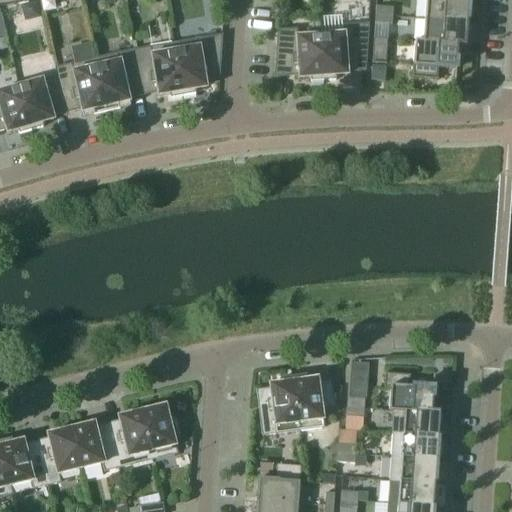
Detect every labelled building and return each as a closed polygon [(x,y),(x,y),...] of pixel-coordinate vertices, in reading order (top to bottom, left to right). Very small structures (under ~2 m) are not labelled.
[(52,0),(44,0),(42,1),(44,12),(51,11),(54,5),(52,0)] [(467,23),(468,0),(425,0),(424,20),(467,23)] [(36,3),(21,6),(23,16),(29,20),(39,18),(36,3)] [(375,16),(392,18),(392,8),(375,7),(375,16)] [(391,26),(392,18),(375,16),(374,25),(391,26)] [(465,46),(467,23),(424,20),(422,42),(414,42),(414,43),(465,46)] [(319,37),(323,82),(335,81),(335,77),(347,77),(346,73),(364,71),(368,25),(342,27),(342,35),(319,37)] [(323,82),(319,37),(297,38),(296,30),(278,32),(274,77),(274,78),(298,76),(298,80),(310,79),(310,83),(323,82)] [(218,83),(221,37),(221,36),(173,45),(182,97),(194,95),(194,91),(205,89),(205,85),(218,83)] [(385,64),(387,41),(373,40),(371,64),(386,65),(386,64),(385,64)] [(465,48),(465,46),(414,43),(412,78),(411,78),(411,79),(437,81),(437,80),(437,69),(455,70),(457,47),(465,48)] [(170,99),(182,97),(173,45),(133,51),(142,96),(157,94),(157,97),(169,96),(170,99)] [(128,99),(142,96),(133,51),(94,60),(106,113),(129,107),(128,99)] [(82,118),(106,113),(94,60),(55,69),(66,113),(80,110),(82,118)] [(52,117),(66,113),(55,69),(54,69),(57,78),(41,82),(41,81),(18,88),(30,132),(43,128),(41,124),(53,121),(52,117)] [(18,135),(30,132),(18,88),(0,92),(0,131),(5,131),(6,134),(17,131),(18,135)] [(388,411),(439,415),(439,413),(431,413),(432,390),(408,388),(409,377),(410,377),(410,376),(383,374),(383,375),(384,375),(383,388),(390,389),(388,411)] [(292,379),(299,432),(323,429),(321,410),(334,409),(330,382),(317,384),(317,380),(305,381),(305,377),(292,379)] [(262,437),(299,432),(292,379),(280,380),(280,384),(268,386),(269,390),(256,392),(262,437)] [(346,408),(363,409),(364,400),(347,399),(346,408)] [(141,413),(153,461),(176,455),(173,440),(177,439),(172,418),(167,419),(164,407),(141,413)] [(362,418),(363,409),(346,408),(345,417),(362,418)] [(437,438),(439,415),(388,411),(388,412),(393,413),(392,435),(437,438)] [(117,470),(153,461),(141,413),(117,418),(118,422),(106,425),(117,470)] [(117,470),(106,425),(94,428),(93,424),(70,430),(80,471),(102,465),(104,473),(117,470)] [(57,476),(80,471),(70,430),(46,436),(47,440),(35,443),(46,487),(59,484),(57,476)] [(390,458),(435,461),(437,438),(392,435),(390,458)] [(46,487),(35,443),(23,446),(22,442),(11,445),(10,441),(0,443),(0,452),(10,496),(11,496),(9,488),(31,483),(33,490),(46,487)] [(337,454),(354,456),(354,447),(337,445),(337,454)] [(0,498),(10,496),(0,452),(0,498)] [(353,465),(354,456),(337,454),(336,463),(353,465)] [(433,485),(435,461),(390,458),(388,482),(433,485)] [(259,465),(259,476),(271,476),(271,465),(259,465)] [(297,506),(299,483),(258,480),(256,503),(297,506)] [(387,505),(432,508),(433,485),(388,482),(387,505)] [(339,501),(356,503),(357,494),(340,492),(339,501)] [(324,508),(333,508),(334,495),(325,494),(324,508)] [(356,511),(356,503),(339,501),(338,510),(356,511)] [(296,511),(297,506),(256,503),(255,511),(296,511)]
